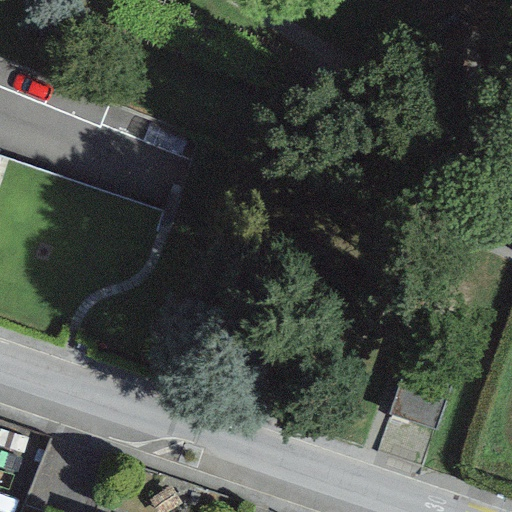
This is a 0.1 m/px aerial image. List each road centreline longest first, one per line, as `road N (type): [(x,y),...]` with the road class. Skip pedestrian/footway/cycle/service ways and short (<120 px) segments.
road 1 (residential): [(0,373),(405,511)]
road 2 (unknown): [(0,105),(183,162)]
